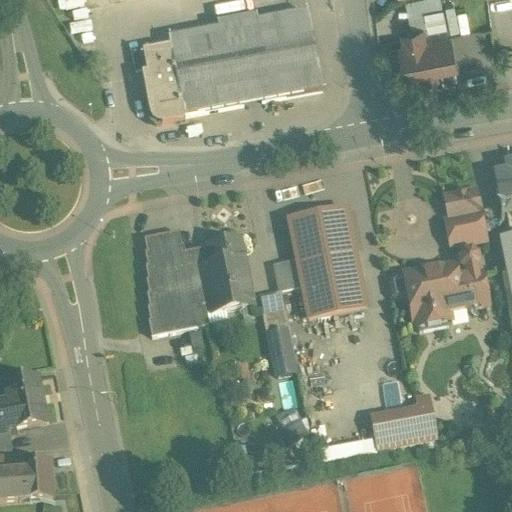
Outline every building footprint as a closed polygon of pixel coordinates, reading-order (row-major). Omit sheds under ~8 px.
[(175,53),(189,122),(328,95),(313,17),(173,43),(175,53)] [(404,51),(410,81),(459,71),(454,41),(429,46),(427,36),(407,40),(409,50),(404,51)] [(190,126),(189,122),(175,53),(147,58),(151,79),(146,80),(154,123),(157,127),(161,130),(166,131),(190,126)] [(509,177),(497,180),(505,219),(511,217),(511,168),(507,169),(509,177)] [(448,224),(480,217),(475,193),(442,199),(448,224)] [(346,212),(288,224),(308,324),(366,313),(346,212)] [(485,245),(480,217),(448,224),(445,225),(451,252),(485,245)] [(209,330),(206,318),(204,310),(209,309),(204,284),(211,283),(208,269),(211,269),(208,256),(185,261),(182,249),(181,249),(178,236),(144,242),(147,256),(145,256),(147,269),(146,270),(149,283),(146,283),(149,296),(147,297),(150,310),(147,311),(150,324),(148,324),(152,341),(209,330)] [(511,243),(501,246),(511,300),(511,243)] [(211,283),(204,284),(209,309),(204,310),(206,318),(253,309),(246,275),(242,275),(236,245),(207,250),(208,256),(211,269),(208,269),(211,283)] [(424,274),(404,279),(413,325),(414,324),(416,332),(450,325),(448,317),(487,309),(481,280),(476,281),(474,273),(478,266),(476,260),(470,256),(463,257),(460,264),(461,270),(467,274),(469,282),(457,284),(455,271),(424,278),(424,274)] [(281,296),(258,300),(266,336),(289,331),(281,296)] [(289,331),(266,336),(275,380),(297,376),(289,331)] [(51,428),(42,383),(8,390),(12,408),(0,410),(0,443),(13,441),(17,435),(51,428)] [(416,414),(370,421),(375,454),(438,444),(430,400),(414,402),(416,414)] [(0,458),(7,458),(16,457),(13,441),(0,443),(0,458)] [(0,487),(0,508),(57,505),(55,466),(23,469),(25,482),(20,482),(19,478),(4,480),(5,488),(0,487)]
